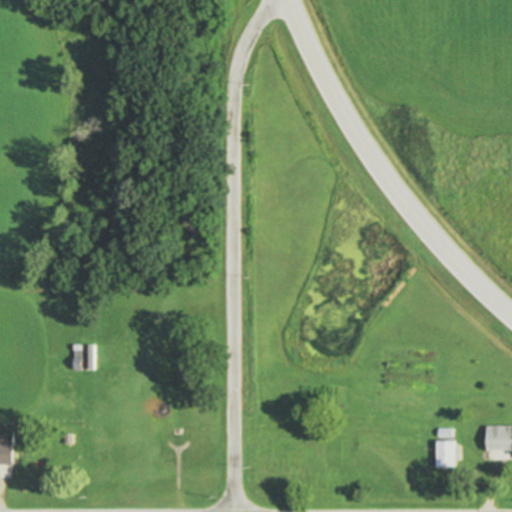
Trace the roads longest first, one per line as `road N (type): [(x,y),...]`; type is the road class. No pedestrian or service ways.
road 1 (residential): [(231,511),(230,98),(244,43),(278,0)]
road 2 (tertiary): [(287,0),(355,133),(413,212),(511,313)]
